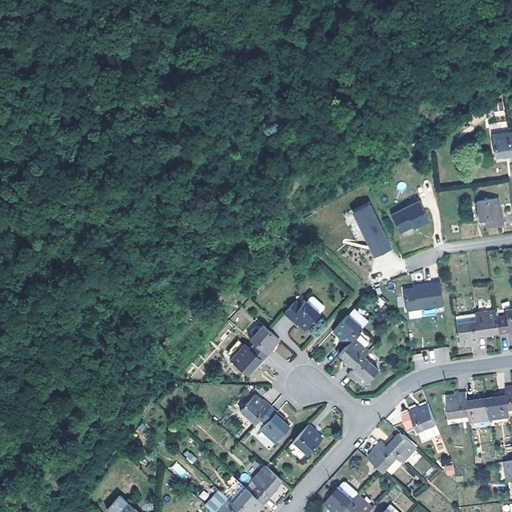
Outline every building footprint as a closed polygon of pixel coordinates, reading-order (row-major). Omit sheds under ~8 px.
[(506,120),(490,125),(491,130),(507,126),(506,120)] [(511,141),(511,135),(491,137),(494,159),(504,157),(504,160),(511,158),(511,141)] [(428,221),(418,200),(391,213),(399,231),(412,225),(413,228),(428,221)] [(498,201),(477,204),(480,224),(486,223),(487,230),(504,228),(502,210),(499,210),(498,201)] [(374,254),(390,246),(369,203),(352,211),(374,254)] [(419,291),(415,292),(405,293),(408,314),(444,309),(441,286),(419,289),(419,291)] [(312,299),(307,304),(320,316),(325,311),(325,309),(314,299),(312,299)] [(297,303),(285,315),(298,327),(299,326),(306,332),(321,317),(320,316),(307,304),(306,303),(302,308),(297,303)] [(506,318),(496,319),(498,334),(498,337),(511,334),(511,310),(505,312),(506,318)] [(495,313),(476,316),(479,339),(489,338),(489,336),(498,334),(496,319),(495,313)] [(476,316),(456,318),(460,346),(470,344),(470,347),(480,345),(479,339),(476,316)] [(349,318),(335,333),(342,340),(341,342),(348,348),(355,341),(364,331),(349,318)] [(264,326),(251,341),(256,345),(269,356),(276,349),(274,347),(280,341),(264,326)] [(238,341),(227,353),(232,357),(242,344),(238,341)] [(348,348),(341,357),(347,363),(346,364),(353,371),(365,359),(369,354),(355,341),(348,348)] [(246,346),(233,361),(249,375),(255,368),(257,370),(269,356),(256,345),(251,351),(246,346)] [(432,349),(433,364),(450,362),(448,347),(432,349)] [(353,371),(349,376),(356,383),(358,381),(365,388),(380,373),(365,359),(353,371)] [(488,400),(491,421),(511,418),(510,411),(507,394),(497,396),(497,399),(488,400)] [(451,420),(470,417),(468,401),(467,395),(457,396),(457,398),(448,399),(451,420)] [(261,421),(273,407),(265,400),(263,403),(256,396),(242,412),(257,425),(261,421)] [(470,417),(471,424),(491,421),(488,400),(479,402),(478,399),(468,401),(470,417)] [(286,418),(273,407),(261,421),(266,426),(262,430),(277,443),(291,428),(284,421),(286,418)] [(408,431),(416,428),(419,435),(420,434),(423,442),(426,443),(441,437),(438,427),(430,408),(421,411),(420,409),(410,413),(411,415),(403,418),(408,431)] [(318,432),(311,426),(295,444),(309,457),(323,440),(316,434),(318,432)] [(417,449),(401,435),(396,440),(394,442),(393,440),(385,448),(399,460),(403,464),(417,449)] [(386,476),(399,460),(385,448),(381,444),(375,451),(377,453),(375,455),(370,461),(382,472),(386,476)] [(182,457),(194,463),(198,456),(186,450),(182,457)] [(421,458),(414,468),(423,475),(431,465),(421,458)] [(176,462),(170,468),(184,481),(190,474),(176,462)] [(452,465),(444,467),(446,475),(454,474),(452,465)] [(258,486),(252,494),(262,504),(264,506),(278,491),(276,488),(283,481),(267,467),(254,482),(258,486)] [(344,484),(340,489),(355,502),(359,498),(359,494),(347,484),(344,484)] [(332,511),(346,511),(355,502),(340,489),(326,505),(333,511),(332,511)] [(242,511),(257,511),(256,511),(262,504),(252,494),(247,490),(234,503),(242,511)] [(212,511),(242,511),(234,503),(220,491),(206,506),(212,511)] [(372,511),(374,510),(359,498),(355,502),(346,511),(372,511)] [(139,511),(129,503),(120,511),(139,511)]
